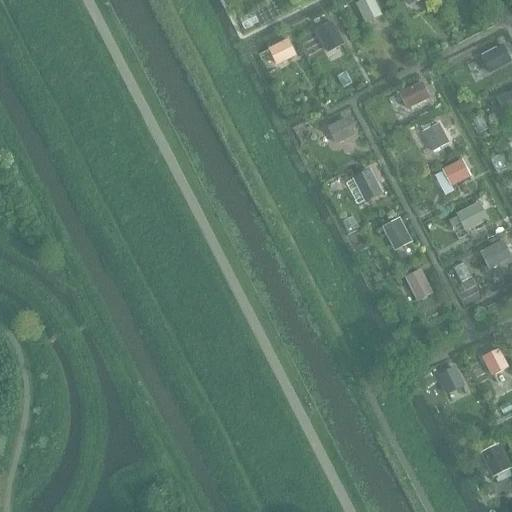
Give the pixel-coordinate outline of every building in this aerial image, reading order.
[(371,0),(367,0),(357,5),(366,23),(380,16),(371,0)] [(331,24),(316,31),(328,52),(341,46),(331,24)] [(287,42),(270,51),(277,65),(294,56),(287,42)] [(503,46),(480,58),(489,76),(511,63),(503,46)] [(422,83),(398,95),(406,111),(430,100),(422,83)] [(511,94),(497,102),(505,115),(511,111),(511,94)] [(346,121),(328,130),(335,145),(354,135),(346,121)] [(437,126),(423,133),(432,151),(446,144),(437,126)] [(461,163),(443,172),(451,185),(468,177),(461,163)] [(370,170),(352,180),(364,203),(383,194),(370,170)] [(478,206),(457,217),(465,231),(485,220),(478,206)] [(398,222),(384,229),(395,250),(409,243),(398,222)] [(503,244),(482,255),(489,269),(509,258),(503,244)] [(420,273),(406,280),(417,301),(431,294),(420,273)] [(498,353),(484,360),(492,378),(507,371),(498,353)] [(454,371),(440,378),(448,396),(462,389),(454,371)] [(497,448),(483,455),(494,476),(508,469),(497,448)]
